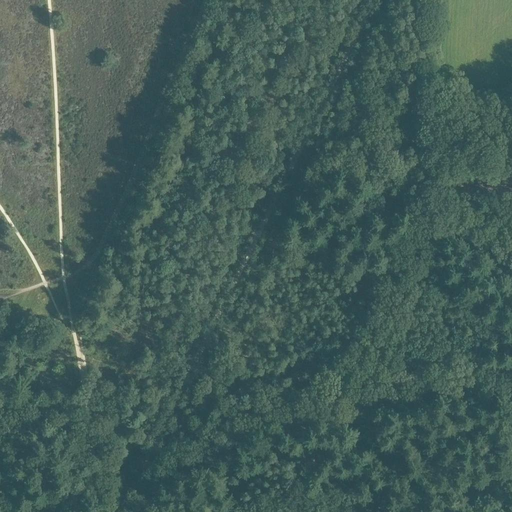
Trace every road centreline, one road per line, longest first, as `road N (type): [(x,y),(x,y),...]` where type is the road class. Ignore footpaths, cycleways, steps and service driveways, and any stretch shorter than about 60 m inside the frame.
road 1 (track): [(371,0),(142,466)]
road 2 (track): [(350,385),(142,466)]
road 3 (track): [(511,381),(420,376),(350,385)]
